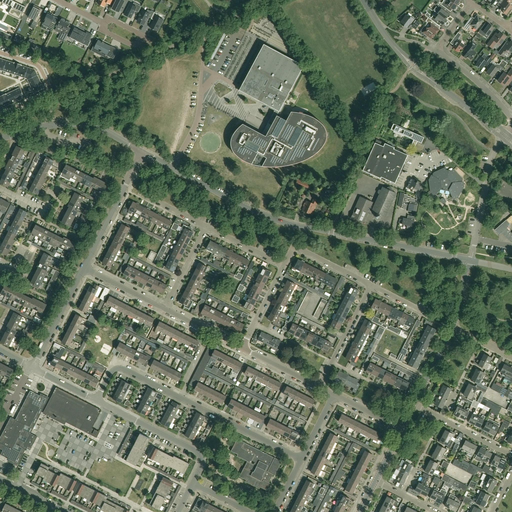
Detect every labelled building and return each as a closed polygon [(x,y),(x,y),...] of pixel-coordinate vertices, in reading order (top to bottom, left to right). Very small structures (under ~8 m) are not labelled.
[(0,0),(0,6),(2,3),(11,7),(10,9),(8,13),(19,18),(19,19),(24,11),(26,7),(23,5),(23,6),(22,6),(23,3),(22,2),(17,0),(0,0)] [(128,0),(123,0),(123,1),(121,0),(115,0),(114,3),(115,3),(112,9),(113,9),(113,10),(116,12),(117,12),(117,11),(119,12),(122,7),(125,8),(128,0)] [(457,5),(449,0),(443,0),(441,3),(440,2),(439,3),(440,4),(441,4),(445,8),(447,9),(449,6),(454,10),(455,10),(456,8),(456,7),(457,5)] [(506,15),(511,6),(511,5),(509,4),(511,0),(503,0),(502,2),(505,4),(500,10),(506,15)] [(135,12),(136,11),(138,12),(137,13),(138,13),(141,6),(138,5),(137,7),(130,4),(124,15),(131,18),(133,14),(134,14),(135,12)] [(449,14),(443,10),(445,8),(441,4),(440,4),(438,6),(437,8),(440,10),(438,14),(439,14),(445,19),(447,17),(448,17),(449,16),(449,15),(449,14)] [(40,16),(42,11),(37,8),(38,7),(34,5),(28,16),(29,16),(28,17),(34,20),(32,24),(36,26),(41,16),(40,16)] [(148,17),(151,18),(154,13),(154,12),(151,11),(150,11),(148,10),(146,13),(142,11),(141,13),(140,13),(141,13),(139,17),(138,17),(139,18),(137,21),(144,25),(146,21),(147,21),(146,21),(147,19),(148,19),(147,19),(148,17)] [(43,24),(41,27),(46,29),(51,32),(55,24),(52,22),(54,17),(52,16),(53,15),(48,12),(44,19),(45,19),(43,24)] [(158,32),(163,20),(156,16),(157,14),(154,13),(151,18),(151,19),(153,20),(150,27),(158,32)] [(446,20),(445,19),(439,14),(436,17),(433,15),(430,19),(435,23),(437,21),(443,25),(444,22),(445,23),(446,22),(446,21),(446,20)] [(407,29),(414,19),(411,16),(410,18),(406,15),(400,22),(404,25),(403,26),(407,29)] [(476,30),(483,21),(480,19),(481,18),(478,16),(476,18),(475,18),(474,19),(471,16),(463,27),(467,30),(471,26),(476,30)] [(64,42),(69,31),(66,30),(70,23),(65,21),(66,20),(61,18),(61,19),(58,24),(58,23),(56,27),(63,30),(58,39),(64,42)] [(435,23),(430,19),(428,18),(426,21),(426,22),(427,23),(425,26),(427,28),(428,28),(427,28),(435,34),(439,29),(434,26),(436,23),(435,23)] [(488,36),(494,28),(489,24),(485,29),(482,27),(478,32),(483,36),(485,33),(488,36)] [(435,34),(427,28),(428,28),(427,28),(424,31),(422,29),(419,33),(424,37),(426,35),(431,38),(435,34)] [(84,36),(87,32),(86,32),(86,33),(77,29),(77,30),(74,29),(72,32),(69,38),(70,38),(70,37),(79,42),(81,39),(85,41),(84,43),(88,45),(87,47),(88,47),(90,42),(89,41),(90,39),(84,36)] [(462,49),(464,45),(461,43),(462,41),(459,38),(461,35),(458,32),(453,40),(457,43),(453,47),(458,51),(460,48),(462,49)] [(500,45),(506,37),(500,33),(498,35),(496,32),(487,44),(491,48),(496,42),(500,45)] [(16,34),(13,40),(21,44),(23,41),(24,38),(19,35),(16,34)] [(30,38),(26,47),(29,48),(30,47),(37,50),(37,51),(38,51),(40,52),(42,49),(32,43),(33,40),(30,38)] [(109,47),(109,46),(110,46),(109,45),(104,43),(104,42),(104,43),(97,39),(91,51),(95,53),(97,50),(100,51),(100,52),(101,53),(102,52),(105,54),(104,55),(110,58),(115,48),(114,48),(115,48),(114,50),(109,47)] [(511,52),(511,50),(511,40),(507,46),(505,44),(501,49),(497,53),(502,57),(507,50),(511,52)] [(470,44),(464,52),(466,54),(464,56),(466,58),(467,57),(471,60),(476,53),(472,50),(475,47),(477,45),(474,43),(472,41),(470,44)] [(239,90),(275,109),(267,124),(264,129),(262,134),(266,136),(277,116),(304,65),(264,44),(241,86),(239,90)] [(478,68),(479,67),(481,69),(485,65),(487,67),(492,60),(494,57),(492,56),(490,59),(484,54),(481,58),(479,56),(476,60),(478,62),(476,65),(477,65),(476,66),(478,68)] [(0,70),(3,71),(11,74),(18,76),(25,78),(27,79),(31,86),(34,93),(33,93),(34,93),(44,89),(44,88),(43,88),(40,82),(37,75),(35,70),(21,66),(21,65),(14,63),(7,61),(0,58),(0,70)] [(489,70),(487,73),(492,77),(497,70),(501,72),(507,63),(503,60),(498,65),(497,65),(495,67),(491,64),(487,68),(489,70)] [(508,86),(511,80),(511,70),(508,75),(504,72),(498,81),(504,85),(505,83),(508,86)] [(0,109),(4,107),(10,104),(17,101),(24,98),(25,98),(20,88),(12,91),(6,94),(0,96),(0,109)] [(263,114),(258,112),(256,110),(254,116),(261,119),(263,114)] [(297,112),(291,112),(286,121),(277,116),(266,136),(262,134),(243,124),(240,126),(236,130),(234,132),(232,137),(231,139),(231,141),(231,143),(231,144),(231,146),(232,150),(234,153),(238,156),(240,158),(244,160),(247,162),(252,164),(262,166),(270,166),(275,166),(279,166),(285,165),(288,165),(291,164),(293,164),(296,163),(300,161),(304,160),(307,159),(310,157),(314,154),(317,152),(318,151),(320,149),(322,147),(323,145),(324,143),(325,142),(326,140),(326,138),(326,136),(326,134),(326,131),(325,129),(324,127),(323,126),(322,124),(320,123),(319,121),(316,119),(313,117),(308,115),(302,113),(297,112)] [(411,131),(393,124),(391,130),(408,137),(411,131)] [(416,134),(410,147),(414,149),(417,142),(421,143),(424,137),(416,134)] [(394,147),(385,143),(376,139),(362,170),(385,180),(386,179),(395,183),(407,155),(393,149),(394,147)] [(25,154),(24,153),(25,150),(17,146),(14,150),(23,155),(25,156),(25,154)] [(21,159),(23,155),(14,150),(12,155),(21,159)] [(18,164),(21,159),(12,155),(10,160),(18,164)] [(51,165),(54,160),(47,157),(44,155),(42,160),(51,165)] [(16,168),(18,164),(10,160),(7,164),(16,168)] [(49,170),(51,165),(42,160),(39,165),(49,170)] [(14,173),(16,168),(7,164),(5,169),(6,169),(14,173)] [(47,174),(49,170),(39,165),(37,169),(39,171),(47,174)] [(65,178),(71,167),(66,165),(62,173),(60,176),(65,178)] [(71,178),(75,169),(71,167),(65,178),(70,181),(71,178)] [(461,178),(461,177),(454,169),(451,171),(446,170),(445,167),(435,172),(435,173),(433,176),(432,176),(430,180),(429,180),(430,191),(431,191),(434,195),(440,190),(450,192),(453,198),(457,196),(458,197),(464,187),(463,186),(462,182),(461,182),(461,178)] [(15,174),(14,173),(6,169),(4,174),(13,178),(15,174)] [(76,180),(80,172),(75,169),(71,178),(76,180)] [(44,179),(44,178),(47,174),(39,171),(37,175),(44,179)] [(80,182),(84,174),(80,172),(76,180),(80,182)] [(10,183),(13,178),(4,174),(2,179),(10,183)] [(85,185),(89,176),(84,174),(80,182),(85,185)] [(43,185),(46,179),(44,178),(44,179),(37,175),(35,178),(34,178),(33,179),(35,180),(43,185)] [(93,178),(89,176),(85,185),(89,187),(90,186),(93,178)] [(94,188),(99,179),(94,177),(93,178),(90,186),(94,188)] [(408,182),(406,187),(409,189),(411,186),(414,187),(414,188),(418,190),(419,188),(421,184),(422,183),(417,181),(418,180),(414,178),(412,183),(408,182)] [(0,183),(8,188),(10,183),(2,179),(0,181),(0,183)] [(99,190),(103,182),(99,179),(94,188),(99,190)] [(298,179),(297,181),(296,184),(309,188),(311,184),(311,183),(298,179)] [(40,190),(43,185),(35,180),(32,185),(40,190)] [(104,193),(108,184),(103,182),(99,190),(104,193)] [(38,195),(40,190),(32,185),(29,190),(38,195)] [(369,210),(367,213),(373,215),(375,216),(375,217),(378,218),(381,219),(382,216),(384,217),(392,200),(394,200),(395,200),(396,198),(395,197),(394,196),(395,193),(392,191),(392,190),(391,188),(389,187),(387,188),(386,189),(383,187),(381,191),(380,190),(379,191),(378,192),(379,193),(380,194),(372,211),(369,210)] [(83,201),(82,200),(83,197),(75,192),(72,197),(81,201),(82,202),(83,201)] [(415,204),(416,200),(414,199),(414,198),(411,198),(411,196),(408,196),(408,195),(404,194),(404,193),(400,192),(398,206),(401,206),(401,208),(408,209),(408,211),(415,212),(417,205),(415,204)] [(81,205),(80,204),(81,201),(72,197),(70,202),(79,206),(80,207),(81,205)] [(363,222),(367,213),(369,210),(372,202),(360,197),(351,218),(357,221),(357,220),(363,222)] [(311,214),(318,200),(314,198),(312,203),(307,201),(302,210),(311,214)] [(6,212),(10,203),(5,201),(1,210),(6,212)] [(79,209),(77,208),(79,206),(70,202),(68,206),(69,207),(76,211),(76,210),(78,211),(79,209)] [(135,213),(139,205),(133,202),(127,212),(131,214),(132,212),(135,213)] [(140,216),(144,207),(139,205),(135,213),(140,216)] [(75,216),(78,211),(76,210),(76,211),(69,207),(67,212),(75,216)] [(150,209),(147,208),(144,207),(140,216),(146,218),(150,210),(150,209)] [(25,217),(27,212),(20,209),(18,213),(25,217)] [(151,221),(155,213),(150,210),(146,218),(151,221)] [(72,221),(75,216),(67,212),(64,217),(72,221)] [(25,217),(18,213),(15,218),(23,222),(25,217)] [(156,224),(161,216),(155,213),(151,221),(156,224)] [(162,227),(166,218),(161,216),(156,224),(162,227)] [(70,227),(72,221),(64,217),(61,222),(70,227)] [(23,222),(15,218),(13,222),(20,226),(23,222)] [(168,230),(172,221),(166,218),(162,227),(168,230)] [(412,231),(414,220),(403,218),(403,219),(400,219),(399,223),(402,223),(402,224),(407,225),(406,230),(412,231)] [(509,224),(506,220),(495,230),(499,234),(502,232),(511,243),(511,241),(511,233),(511,234),(506,228),(508,226),(508,225),(509,224)] [(18,231),(20,226),(13,222),(11,227),(18,231)] [(127,234),(130,228),(122,224),(119,230),(127,234)] [(36,236),(40,227),(35,225),(31,233),(34,235),(33,236),(35,237),(36,236)] [(193,232),(190,231),(191,228),(183,225),(179,233),(182,234),(190,238),(193,232)] [(16,235),(18,231),(11,227),(9,226),(6,230),(9,231),(9,232),(16,235)] [(40,239),(45,229),(40,227),(36,236),(38,237),(37,238),(40,239)] [(44,243),(49,232),(45,229),(40,239),(39,240),(44,243)] [(124,239),(127,234),(119,230),(116,235),(124,239)] [(13,240),(16,235),(9,232),(6,236),(13,240)] [(49,244),(54,234),(49,232),(44,243),(47,244),(47,243),(49,244)] [(54,245),(58,236),(54,234),(49,244),(53,246),(54,245)] [(190,238),(182,234),(179,240),(187,244),(190,238)] [(122,245),(124,239),(116,235),(113,240),(122,245)] [(12,246),(15,240),(13,240),(6,236),(4,241),(12,246)] [(63,239),(58,236),(54,245),(59,247),(59,246),(63,239)] [(63,249),(64,248),(68,240),(63,237),(63,239),(59,246),(59,247),(63,249)] [(68,250),(73,242),(68,240),(64,248),(68,250)] [(119,250),(122,245),(113,240),(110,246),(119,250)] [(185,249),(187,244),(179,240),(176,245),(185,249)] [(12,246),(4,241),(2,244),(1,243),(0,244),(0,245),(1,246),(10,251),(12,246)] [(212,252),(216,244),(210,241),(206,249),(212,252)] [(73,253),(77,244),(73,242),(68,250),(73,253)] [(218,255),(222,247),(216,244),(212,252),(215,253),(213,256),(216,257),(217,255),(218,255)] [(182,255),(185,249),(176,245),(174,250),(182,255)] [(0,252),(7,256),(10,251),(1,246),(0,248),(0,252)] [(116,255),(119,250),(110,246),(108,251),(116,255)] [(223,258),(227,249),(222,247),(218,255),(223,258)] [(228,260),(233,252),(227,249),(223,258),(228,260)] [(182,255),(174,250),(171,256),(179,260),(182,255)] [(113,261),(116,255),(108,251),(105,257),(113,261)] [(156,253),(151,251),(147,259),(152,261),(156,253)] [(234,263),(238,255),(233,252),(228,260),(234,263)] [(53,257),(44,253),(42,257),(50,262),(53,263),(54,261),(51,260),(53,257)] [(166,260),(176,266),(179,260),(171,256),(169,255),(166,260)] [(239,266),(244,258),(238,255),(234,263),(239,266)] [(48,266),(50,262),(42,257),(39,262),(48,266)] [(110,267),(113,261),(105,257),(102,263),(110,267)] [(246,266),(249,261),(244,258),(239,266),(246,269),(247,267),(246,266)] [(171,270),(174,271),(176,266),(166,260),(166,261),(164,266),(163,268),(170,272),(171,270)] [(300,271),(304,263),(304,262),(302,260),(301,261),(298,260),(296,263),(295,262),(292,268),(294,269),(296,269),(300,271)] [(47,269),(48,266),(39,262),(37,267),(38,268),(38,267),(46,271),(47,271),(48,270),(47,269)] [(204,273),(207,267),(199,263),(196,269),(204,273)] [(305,274),(310,265),(304,263),(300,271),(305,274)] [(129,276),(133,268),(128,265),(124,274),(129,276)] [(259,270),(261,271),(259,274),(268,278),(271,272),(265,269),(266,268),(261,265),(259,270)] [(311,277),(315,268),(310,265),(305,274),(311,277)] [(36,272),(44,277),(47,272),(47,271),(46,271),(38,267),(38,268),(36,272)] [(135,279),(139,271),(133,268),(129,276),(135,279)] [(316,279),(321,271),(315,268),(311,277),(316,279)] [(202,278),(204,273),(196,269),(193,274),(202,278)] [(140,282),(144,274),(139,271),(135,279),(140,282)] [(322,282),(326,274),(321,271),(316,279),(315,282),(317,282),(318,282),(319,282),(319,281),(322,282)] [(42,282),(44,277),(36,272),(33,277),(42,282)] [(145,285),(150,276),(144,274),(140,282),(145,285)] [(202,278),(193,274),(191,280),(199,284),(202,278)] [(265,283),(268,278),(259,274),(257,279),(265,283)] [(327,285),(331,276),(326,274),(322,282),(327,285)] [(151,288),(155,279),(150,276),(145,285),(151,288)] [(333,288),(337,279),(331,276),(327,285),(333,288)] [(32,286),(38,289),(42,282),(33,277),(31,283),(33,284),(32,286)] [(156,290),(161,282),(155,279),(151,288),(156,290)] [(262,289),(265,283),(257,279),(254,284),(262,289)] [(196,289),(199,284),(191,280),(188,285),(196,289)] [(293,290),(296,284),(288,280),(285,286),(293,290)] [(162,293),(165,288),(167,285),(161,282),(156,290),(162,293)] [(94,296),(97,290),(99,286),(95,284),(93,288),(90,286),(87,292),(94,296)] [(259,294),(262,289),(254,284),(251,290),(259,294)] [(355,296),(359,290),(353,287),(354,286),(351,284),(349,285),(347,289),(348,290),(347,292),(355,296)] [(5,296),(10,288),(5,285),(5,286),(1,294),(5,296)] [(193,295),(196,289),(188,285),(185,290),(193,295)] [(290,295),(293,290),(285,286),(282,291),(290,295)] [(99,298),(102,300),(104,301),(110,290),(105,287),(99,298)] [(10,298),(14,290),(10,288),(5,296),(10,298)] [(14,301),(19,292),(14,290),(10,298),(14,301)] [(191,300),(193,295),(185,290),(182,296),(191,300)] [(257,300),(259,294),(251,290),(248,295),(257,300)] [(288,301),(290,295),(282,291),(279,297),(288,301)] [(18,305),(19,303),(23,294),(19,292),(14,301),(17,302),(16,304),(18,305)] [(92,301),(94,296),(87,292),(84,298),(92,301)] [(353,302),(355,296),(347,292),(344,298),(353,302)] [(23,305),(28,297),(23,294),(19,303),(23,305)] [(191,300),(182,296),(181,295),(178,302),(181,304),(181,303),(185,305),(184,307),(188,309),(193,301),(191,300)] [(254,305),(257,300),(248,295),(246,301),(254,305)] [(112,306),(115,299),(110,296),(106,304),(112,306)] [(32,299),(28,297),(23,305),(28,308),(29,306),(32,299)] [(285,306),(288,301),(279,297),(276,302),(285,306)] [(33,308),(38,300),(33,298),(32,299),(29,306),(33,308)] [(89,307),(92,301),(84,298),(81,303),(89,307)] [(350,307),(353,302),(344,298),(342,303),(350,307)] [(117,309),(121,302),(115,299),(112,306),(117,309)] [(377,310),(381,302),(382,301),(379,299),(379,300),(375,299),(371,307),(377,310)] [(38,311),(42,302),(38,300),(33,308),(38,311)] [(251,311),(254,305),(246,301),(243,306),(251,311)] [(43,312),(47,305),(42,302),(38,311),(43,313),(43,312)] [(123,312),(126,305),(121,302),(117,309),(123,312)] [(282,312),(285,306),(276,302),(274,307),(282,312)] [(383,313),(387,304),(381,302),(377,310),(383,313)] [(86,312),(89,307),(81,303),(78,309),(86,312)] [(347,313),(350,307),(342,303),(339,308),(347,313)] [(199,312),(202,306),(198,304),(194,311),(193,310),(191,314),(197,316),(199,312)] [(388,315),(392,307),(387,304),(383,313),(388,315)] [(128,315),(132,308),(126,305),(123,312),(128,315)] [(207,316),(211,307),(205,305),(201,313),(207,316)] [(212,318),(216,310),(211,307),(207,316),(212,318)] [(279,317),(282,312),(274,307),(271,313),(279,317)] [(393,318),(398,310),(392,307),(388,315),(388,316),(387,318),(390,320),(390,319),(393,320),(394,318),(393,318)] [(134,318),(137,310),(132,308),(128,315),(134,318)] [(344,318),(347,313),(339,308),(336,314),(344,318)] [(139,320),(143,313),(137,310),(134,318),(139,320)] [(217,321),(222,313),(216,310),(212,318),(217,321)] [(399,321),(403,313),(398,310),(393,318),(394,318),(399,321)] [(23,317),(14,312),(12,317),(20,321),(23,317)] [(403,325),(409,314),(404,312),(403,313),(399,321),(402,322),(401,324),(403,325)] [(145,323),(148,316),(143,313),(139,320),(145,323)] [(223,324),(227,316),(222,313),(217,321),(223,324)] [(278,320),(279,317),(271,313),(268,319),(273,322),(273,323),(276,325),(277,324),(279,320),(278,320)] [(80,324),(83,318),(76,314),(73,320),(80,324)] [(228,327),(232,318),(233,317),(228,314),(227,316),(223,324),(228,327)] [(342,323),(344,318),(336,314),(333,319),(342,323)] [(410,327),(415,317),(409,314),(403,325),(404,326),(403,327),(406,328),(407,325),(410,327)] [(150,326),(154,319),(148,316),(145,323),(150,326)] [(18,326),(20,321),(12,317),(9,322),(18,326)] [(234,330),(238,321),(232,318),(228,327),(234,330)] [(339,329),(342,323),(333,319),(331,325),(339,329)] [(370,329),(373,323),(365,319),(362,325),(370,329)] [(77,329),(80,324),(73,320),(70,325),(77,329)] [(241,329),(244,324),(238,321),(234,330),(240,333),(241,329)] [(16,330),(18,326),(9,322),(7,326),(8,327),(15,331),(16,330)] [(161,332),(165,324),(159,322),(154,332),(157,334),(158,330),(161,332)] [(294,335),(298,326),(293,323),(289,332),(294,335)] [(167,335),(171,327),(165,324),(161,332),(167,335)] [(75,335),(77,329),(70,325),(67,331),(75,335)] [(372,330),(370,329),(362,325),(359,330),(368,334),(370,336),(372,333),(370,332),(372,330)] [(433,335),(436,329),(430,327),(427,325),(424,331),(433,335)] [(300,337),(304,329),(298,326),(294,335),(300,337)] [(14,336),(17,331),(16,330),(15,331),(8,327),(6,332),(14,336)] [(173,337),(176,330),(171,327),(167,335),(173,337)] [(305,340),(309,332),(304,329),(300,337),(305,340)] [(178,340),(182,333),(176,330),(173,337),(178,340)] [(365,340),(368,334),(359,330),(356,336),(365,340)] [(72,340),(75,335),(67,331),(65,336),(72,340)] [(433,335),(424,331),(422,337),(430,341),(433,335)] [(12,341),(14,336),(6,332),(3,337),(12,341)] [(267,344),(271,337),(261,332),(258,338),(255,336),(253,341),(256,343),(258,339),(267,344)] [(311,343),(315,334),(309,332),(305,340),(311,343)] [(184,343),(187,336),(182,333),(178,340),(184,343)] [(316,346),(320,337),(315,334),(311,343),(316,346)] [(69,345),(72,340),(65,336),(62,342),(69,346),(69,345)] [(189,346),(193,338),(187,336),(184,343),(189,346)] [(362,345),(365,340),(356,336),(354,341),(362,345)] [(12,341),(3,337),(1,342),(9,347),(12,341)] [(277,348),(280,341),(271,337),(267,344),(276,348),(274,352),(278,354),(280,349),(277,348)] [(322,348),(326,340),(320,337),(316,346),(322,348)] [(427,346),(430,341),(422,337),(419,342),(427,346)] [(195,349),(199,341),(193,338),(189,346),(195,349)] [(330,349),(329,348),(332,343),(326,340),(322,348),(324,350),(324,351),(328,353),(330,349)] [(154,344),(149,341),(147,343),(147,345),(156,349),(158,346),(154,344)] [(359,351),(362,345),(354,341),(351,347),(359,351)] [(427,346),(419,342),(416,348),(424,352),(427,346)] [(60,345),(55,343),(53,346),(60,350),(58,353),(56,352),(55,355),(53,354),(50,360),(52,361),(50,364),(56,367),(60,360),(65,350),(64,350),(65,348),(60,345)] [(122,353),(125,345),(120,343),(116,350),(122,353)] [(127,355),(131,348),(125,345),(122,353),(127,355)] [(357,356),(359,351),(351,347),(348,352),(357,356)] [(133,358),(136,351),(131,348),(127,355),(133,358)] [(422,357),(424,352),(416,348),(413,353),(422,357)] [(138,361),(142,354),(143,352),(144,350),(142,349),(140,353),(136,351),(133,358),(138,361)] [(217,360),(220,352),(215,350),(214,351),(212,354),(211,357),(217,360)] [(148,363),(151,357),(143,352),(142,354),(138,361),(144,364),(145,361),(148,363)] [(222,362),(226,355),(220,352),(217,360),(222,362)] [(354,362),(357,356),(348,352),(345,358),(354,362)] [(419,363),(422,357),(413,353),(411,352),(409,358),(411,359),(419,363)] [(484,354),(484,355),(482,354),(480,358),(481,359),(481,360),(490,364),(492,361),(490,360),(491,358),(484,354)] [(228,365),(231,358),(226,355),(222,362),(228,365)] [(233,368),(237,361),(231,358),(228,365),(233,368)] [(418,365),(419,363),(411,359),(409,358),(408,361),(409,361),(408,364),(416,368),(417,369),(419,365),(418,365)] [(61,370),(65,363),(60,360),(56,367),(61,370)] [(156,370),(160,363),(154,360),(150,367),(156,370)] [(491,364),(490,364),(481,360),(479,360),(478,364),(478,365),(486,369),(488,370),(491,364)] [(239,371),(242,364),(237,361),(233,368),(239,371)] [(67,373),(71,365),(65,363),(61,370),(67,373)] [(161,373),(165,366),(160,363),(156,370),(161,373)] [(372,374),(376,365),(370,363),(366,371),(372,374)] [(504,364),(500,372),(503,373),(502,374),(505,376),(510,367),(509,367),(509,365),(505,364),(504,364)] [(5,376),(9,367),(4,365),(0,374),(5,376)] [(73,376),(76,368),(71,365),(67,373),(73,376)] [(377,376),(381,368),(376,365),(372,374),(377,376)] [(167,376),(171,368),(165,366),(161,373),(167,376)] [(250,377),(254,369),(248,366),(244,374),(250,376),(250,377)] [(504,379),(503,381),(510,385),(511,382),(511,380),(511,377),(511,376),(511,366),(510,367),(505,376),(504,379)] [(9,378),(14,370),(9,367),(5,376),(9,378)] [(78,378),(82,371),(76,368),(73,376),(78,378)] [(173,379),(176,371),(171,368),(167,376),(173,379)] [(382,379),(387,371),(381,368),(377,376),(382,379)] [(255,379),(259,372),(254,369),(250,377),(250,376),(248,380),(250,381),(252,378),(255,379)] [(475,369),(473,373),(474,374),(482,379),(484,376),(483,375),(484,373),(476,369),(475,369)] [(84,381),(87,374),(82,371),(78,378),(84,381)] [(178,381),(182,374),(176,371),(173,379),(178,381)] [(345,383),(348,376),(339,371),(338,373),(334,372),(330,381),(333,382),(338,385),(340,381),(345,383)] [(388,382),(392,374),(387,371),(382,379),(388,382)] [(261,382),(265,375),(259,372),(255,379),(261,382)] [(89,384),(93,377),(87,374),(84,381),(89,384)] [(89,384),(95,387),(100,377),(94,374),(93,377),(89,384)] [(393,385),(397,376),(392,374),(388,382),(393,385)] [(472,375),(470,379),(471,380),(478,384),(479,384),(481,382),(482,379),(474,374),(473,375),(472,375)] [(267,385),(270,378),(269,377),(270,376),(266,375),(266,376),(265,375),(261,382),(267,385)] [(355,387),(358,381),(348,376),(345,383),(354,388),(352,391),(355,393),(358,388),(355,387)] [(399,387),(403,379),(397,376),(393,385),(399,387)] [(128,389),(130,384),(118,378),(117,380),(121,382),(119,385),(128,389)] [(271,391),(272,388),(276,381),(270,378),(267,385),(265,388),(271,391)] [(405,391),(409,382),(403,379),(399,387),(399,388),(399,389),(401,390),(402,389),(405,391)] [(278,391),(281,383),(276,381),(272,388),(278,391)] [(200,392),(204,385),(198,382),(197,385),(195,388),(194,389),(194,390),(200,392)] [(129,390),(128,389),(119,385),(115,383),(114,385),(118,387),(117,389),(127,394),(129,390)] [(481,387),(477,386),(476,387),(469,384),(466,389),(475,394),(477,390),(479,390),(485,393),(486,390),(481,387)] [(205,395),(209,388),(204,385),(200,392),(205,395)] [(451,389),(444,385),(439,395),(446,398),(451,389)] [(154,397),(156,392),(144,386),(143,388),(146,389),(145,392),(146,392),(146,393),(154,397)] [(289,396),(292,389),(287,386),(283,393),(289,396)] [(117,389),(113,387),(112,389),(116,391),(115,394),(123,398),(125,399),(127,394),(117,389)] [(58,388),(47,412),(96,437),(99,432),(92,429),(101,410),(58,388)] [(211,398),(215,391),(209,388),(205,395),(211,398)] [(294,399),(298,392),(292,389),(289,396),(294,399)] [(473,397),(475,394),(466,389),(463,395),(468,397),(467,399),(468,399),(468,400),(472,402),(473,400),(475,401),(476,400),(475,398),(473,397)] [(154,397),(146,393),(146,392),(145,392),(142,390),(141,392),(143,394),(142,396),(143,397),(152,401),(154,397)] [(45,398),(30,391),(27,396),(35,400),(42,403),(45,398)] [(216,401),(220,394),(215,391),(211,398),(216,401)] [(121,403),(123,398),(115,394),(111,392),(110,394),(114,396),(112,399),(121,403)] [(300,402),(303,395),(298,392),(294,399),(300,402)] [(222,404),(226,396),(220,394),(216,401),(222,404)] [(149,406),(152,401),(143,397),(142,396),(139,395),(138,397),(142,399),(141,401),(141,402),(149,406)] [(305,405),(309,397),(303,395),(300,402),(305,405)] [(441,408),(446,398),(439,395),(434,404),(441,408)] [(40,408),(32,404),(35,400),(27,396),(22,405),(37,413),(40,408)] [(311,408),(315,400),(309,397),(305,405),(311,408)] [(147,410),(149,406),(141,402),(141,401),(137,399),(136,402),(140,404),(139,406),(147,410)] [(233,409),(237,402),(231,399),(228,407),(233,409)] [(40,408),(42,403),(35,400),(32,404),(40,408)] [(275,405),(282,408),(284,406),(278,404),(280,401),(277,400),(275,405)] [(179,408),(180,405),(172,401),(171,405),(166,403),(165,405),(169,407),(168,409),(176,413),(178,409),(179,408)] [(239,412),(242,405),(237,402),(233,409),(239,412)] [(145,415),(147,410),(139,406),(135,404),(134,406),(138,408),(136,411),(145,415)] [(37,413),(22,405),(20,410),(35,418),(37,413)] [(244,415),(248,408),(242,405),(239,412),(244,415)] [(459,417),(463,408),(458,405),(453,414),(454,414),(454,415),(458,417),(459,417)] [(173,418),(176,413),(168,409),(164,407),(162,409),(167,411),(165,414),(173,418)] [(250,418),(253,410),(248,408),(244,415),(250,418)] [(467,408),(466,409),(463,408),(459,417),(459,418),(463,420),(464,419),(465,420),(468,412),(469,409),(467,408)] [(35,418),(20,410),(18,415),(32,422),(35,418)] [(202,421),(204,416),(192,410),(191,412),(195,414),(194,417),(202,421)] [(255,421),(259,413),(253,410),(250,418),(255,421)] [(171,423),(173,418),(165,414),(161,412),(160,414),(164,416),(163,418),(171,423)] [(472,414),(468,422),(469,422),(469,423),(473,425),(474,424),(478,416),(475,414),(476,413),(474,412),(472,414)] [(261,423),(265,416),(259,413),(255,421),(261,423)] [(344,424),(347,417),(342,414),(338,421),(344,424)] [(30,427),(32,422),(18,415),(15,420),(10,417),(8,422),(23,430),(25,425),(30,427)] [(204,422),(202,421),(194,417),(190,415),(189,417),(193,419),(192,421),(192,422),(200,426),(202,427),(204,422)] [(478,416),(474,424),(474,425),(474,426),(478,428),(479,427),(483,420),(485,416),(482,415),(481,417),(478,416)] [(169,427),(171,423),(163,418),(159,416),(158,418),(162,420),(160,423),(169,427)] [(349,427),(353,420),(347,417),(344,424),(349,427)] [(192,422),(192,421),(188,419),(187,421),(191,424),(189,426),(197,430),(200,426),(192,422)] [(272,429),(276,422),(270,419),(266,426),(272,429)] [(489,432),(493,423),(490,422),(491,420),(489,419),(487,422),(487,421),(483,429),(484,429),(484,431),(487,432),(488,432),(489,432)] [(355,430),(358,423),(353,420),(349,427),(355,430)] [(494,421),(493,423),(489,432),(489,433),(493,435),(494,435),(498,427),(500,424),(494,421)] [(23,430),(8,422),(5,427),(20,434),(23,430)] [(278,432),(281,425),(276,422),(272,429),(278,432)] [(360,433),(364,425),(358,423),(355,430),(360,433)] [(189,426),(185,424),(184,426),(184,427),(187,429),(188,428),(187,430),(187,431),(195,435),(197,430),(189,426)] [(283,435),(287,427),(281,425),(278,432),(283,435)] [(366,436),(370,428),(364,425),(360,433),(366,436)] [(20,434),(5,427),(3,432),(18,439),(20,434)] [(289,438),(292,430),(287,427),(283,435),(289,438)] [(193,439),(195,435),(187,431),(187,430),(183,428),(182,431),(186,433),(185,435),(193,439)] [(371,438),(375,431),(370,428),(366,436),(371,438)] [(294,440),(298,433),(292,430),(289,438),(294,440)] [(453,434),(445,430),(442,436),(451,440),(453,441),(459,444),(462,439),(459,437),(458,440),(453,437),(452,436),(453,434)] [(377,441),(381,434),(375,431),(371,438),(377,441)] [(13,449),(18,439),(3,432),(0,437),(0,442),(5,445),(13,449)] [(35,442),(37,437),(30,433),(27,438),(35,442)] [(335,442),(337,437),(330,433),(327,439),(335,442)] [(148,443),(150,439),(140,434),(138,437),(148,443)] [(451,444),(453,441),(451,440),(442,436),(441,436),(439,440),(440,441),(444,444),(444,445),(450,448),(451,444)] [(148,443),(138,437),(136,441),(146,446),(148,443)] [(32,447),(35,442),(27,438),(25,443),(32,447)] [(260,487),(267,490),(270,483),(269,482),(273,474),(275,475),(282,461),(274,457),(273,459),(260,452),(261,451),(244,442),(237,439),(231,451),(238,454),(237,456),(247,461),(239,477),(246,480),(245,482),(259,489),(260,487)] [(332,448),(335,442),(327,439),(324,444),(332,448)] [(466,452),(471,443),(470,443),(470,442),(467,440),(466,441),(465,440),(461,448),(464,449),(463,450),(466,452)] [(146,446),(136,441),(134,445),(144,450),(146,446)] [(470,458),(476,446),(471,443),(466,452),(465,455),(470,458)] [(329,453),(332,448),(324,444),(322,450),(329,453)] [(20,452),(13,449),(5,445),(3,450),(0,455),(15,462),(20,452)] [(144,450),(134,445),(132,449),(142,454),(144,450)] [(446,453),(447,450),(438,445),(435,451),(444,455),(445,452),(446,453)] [(153,459),(158,449),(154,447),(149,457),(153,459)] [(481,460),(486,451),(485,450),(485,449),(482,448),(480,448),(474,459),(480,462),(481,461),(481,460)] [(142,454),(132,449),(130,453),(140,458),(142,454)] [(156,461),(162,451),(158,449),(153,459),(156,461)] [(326,459),(329,453),(322,450),(319,455),(326,459)] [(160,463),(165,453),(162,451),(156,461),(160,463)] [(369,460),(372,454),(365,451),(362,456),(369,460)] [(442,458),(444,455),(435,451),(432,456),(439,460),(441,458),(442,458)] [(481,461),(486,464),(491,454),(486,451),(481,460),(481,461)] [(140,458),(130,453),(128,457),(138,462),(140,458)] [(164,465),(169,455),(165,453),(160,463),(164,465)] [(123,459),(126,461),(136,466),(138,462),(128,457),(125,455),(123,459)] [(169,466),(173,457),(169,455),(164,465),(168,467),(169,466)] [(323,464),(326,459),(319,455),(316,461),(323,464)] [(493,465),(496,467),(500,458),(500,457),(496,455),(495,456),(495,455),(491,463),(490,465),(491,465),(493,465)] [(173,468),(178,458),(174,456),(173,457),(169,466),(173,468)] [(366,465),(369,460),(362,456),(359,462),(366,465)] [(176,470),(181,460),(178,458),(173,468),(176,470)] [(501,458),(500,458),(496,467),(495,470),(500,473),(502,469),(506,461),(506,460),(502,458),(501,458)] [(405,462),(400,471),(407,475),(412,465),(410,464),(411,462),(406,459),(405,462)] [(180,472),(185,462),(181,460),(176,470),(180,472)] [(430,460),(427,465),(436,470),(438,467),(436,466),(438,464),(430,460)] [(321,470),(323,464),(316,461),(313,466),(321,470)] [(184,474),(189,464),(185,462),(180,472),(184,474)] [(364,471),(366,465),(359,462),(356,467),(364,471)] [(40,475),(46,465),(41,463),(36,473),(40,475)] [(49,468),(49,467),(46,465),(40,475),(44,477),(48,470),(49,468)] [(435,473),(436,470),(427,465),(424,471),(432,475),(433,473),(435,473)] [(318,476),(321,470),(313,466),(310,472),(318,476)] [(361,477),(364,471),(356,467),(354,473),(361,477)] [(396,469),(394,474),(398,476),(395,481),(397,482),(403,484),(407,475),(400,471),(396,469)] [(47,482),(52,472),(48,470),(44,477),(43,480),(47,482)] [(51,484),(56,474),(52,472),(47,482),(51,484)] [(60,485),(65,475),(61,473),(59,476),(60,476),(56,483),(60,485)] [(358,482),(361,477),(354,473),(351,478),(358,482)] [(483,473),(480,479),(482,480),(483,481),(493,486),(494,486),(495,485),(497,482),(496,481),(496,480),(489,477),(486,475),(483,473)] [(60,476),(59,476),(56,474),(51,484),(55,486),(56,483),(60,476)] [(63,487),(69,477),(65,475),(60,485),(63,487)] [(67,489),(72,479),(69,477),(63,487),(67,489)] [(173,482),(163,477),(161,481),(171,486),(173,482)] [(355,488),(358,482),(351,478),(348,484),(355,488)] [(76,481),(72,479),(67,489),(71,491),(76,481)] [(312,487),(314,484),(306,480),(303,486),(314,491),(315,489),(312,487)] [(482,480),(479,486),(483,488),(491,492),(493,486),(483,481),(482,480)] [(171,486),(161,481),(159,485),(169,490),(171,486)] [(137,490),(144,486),(141,482),(135,486),(137,490)] [(79,495),(84,485),(80,483),(75,493),(79,495)] [(420,493),(425,484),(422,483),(421,484),(419,483),(415,490),(420,493)] [(352,493),(355,488),(348,484),(345,490),(352,493)] [(426,496),(430,489),(427,487),(428,486),(425,484),(420,493),(426,496)] [(83,497),(88,487),(84,485),(79,495),(83,497)] [(169,490),(159,485),(157,489),(167,494),(169,490)] [(314,491),(303,486),(301,491),(308,495),(310,496),(311,494),(314,491)] [(87,499),(92,489),(88,487),(83,497),(87,499)] [(91,501),(96,491),(92,489),(87,499),(91,501)] [(167,494),(157,489),(155,493),(165,498),(167,494)] [(440,492),(435,501),(441,504),(445,496),(447,492),(441,489),(440,492)] [(433,490),(430,498),(435,501),(440,492),(437,490),(436,492),(433,490)] [(489,495),(481,492),(478,490),(477,492),(479,493),(477,496),(486,501),(489,495)] [(95,503),(100,493),(96,491),(91,501),(95,503)] [(306,498),(308,495),(301,491),(298,497),(305,501),(305,500),(308,502),(309,499),(306,498)] [(98,505),(104,495),(100,493),(95,503),(98,505)] [(165,498),(155,493),(153,497),(163,502),(165,498)] [(347,505),(350,499),(342,495),(340,494),(339,497),(341,498),(339,501),(347,505)] [(448,498),(444,505),(450,508),(454,499),(456,497),(453,495),(450,494),(448,498)] [(107,498),(107,497),(104,495),(98,505),(102,507),(106,499),(107,498)] [(398,502),(395,501),(386,496),(385,497),(385,498),(384,499),(384,500),(393,505),(396,507),(398,502)] [(486,501),(477,496),(476,500),(474,499),(472,501),(483,507),(483,506),(485,506),(487,502),(486,501)] [(163,502),(153,497),(151,501),(161,506),(163,502)] [(303,504),(305,501),(298,497),(295,502),(302,506),(304,507),(305,504),(303,504)] [(454,499),(450,508),(456,511),(459,505),(460,505),(461,504),(462,502),(458,500),(459,498),(456,497),(454,499)] [(105,511),(110,501),(106,499),(102,507),(101,509),(105,511)] [(202,502),(198,500),(193,510),(197,511),(204,511),(205,511),(209,504),(208,504),(209,503),(206,502),(205,503),(203,501),(202,502)] [(391,508),(393,505),(384,500),(383,502),(382,502),(381,504),(382,505),(390,509),(392,510),(393,508),(391,508)] [(105,511),(109,511),(114,503),(110,501),(105,511)] [(159,510),(161,506),(151,501),(149,505),(159,510)] [(344,510),(347,505),(339,501),(337,506),(344,510)] [(301,509),(302,506),(295,502),(292,508),(299,511),(300,511),(304,511),(305,511),(301,509)] [(114,511),(118,505),(114,503),(109,511),(114,511)]
